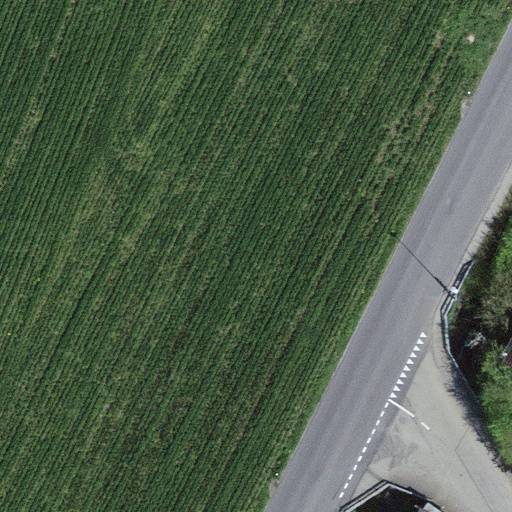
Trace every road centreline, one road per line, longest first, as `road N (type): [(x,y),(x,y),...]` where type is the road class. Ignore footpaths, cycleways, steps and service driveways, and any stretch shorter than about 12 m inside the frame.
road 1 (unclassified): [(367,382),(511,92)]
road 2 (unclassified): [(367,382),(453,458),(487,511)]
road 3 (unclassified): [(302,511),(367,382)]
